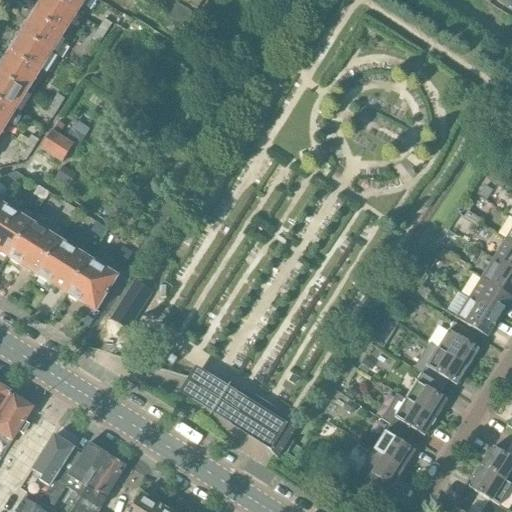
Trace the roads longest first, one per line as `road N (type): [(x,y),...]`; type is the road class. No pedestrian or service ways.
road 1 (tertiary): [(258,504),(69,387)]
road 2 (residential): [(416,511),(511,358)]
road 3 (residential): [(0,499),(69,387)]
